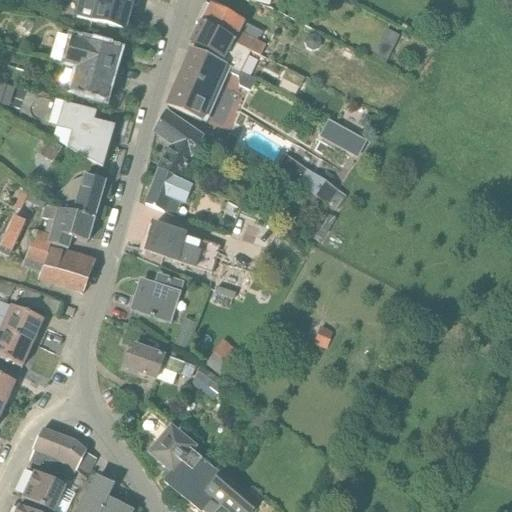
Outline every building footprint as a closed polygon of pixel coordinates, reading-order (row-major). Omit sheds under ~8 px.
[(76,0),(72,17),(124,32),(130,11),(104,0),(76,0)] [(104,0),(130,11),(133,0),(104,0)] [(199,27),(248,54),(249,52),(259,57),(264,46),(246,35),(249,28),(205,5),(195,25),(199,27)] [(211,60),(255,81),(239,73),(248,54),(199,27),(190,45),(222,58),(220,63),(211,60)] [(392,52),(400,35),(389,30),(381,47),(392,52)] [(320,45),(318,39),(313,36),(306,38),(303,44),(305,50),(311,53),(317,51),(320,45)] [(79,69),(110,80),(118,54),(72,41),(65,65),(79,69)] [(212,90),(221,71),(237,78),(239,88),(249,92),(255,81),(211,60),(191,52),(183,72),(200,80),(199,83),(212,90)] [(72,92),(104,102),(110,80),(79,69),(72,92)] [(198,119),(212,90),(199,83),(200,80),(183,72),(167,108),(198,119)] [(14,89),(0,84),(0,105),(8,108),(14,89)] [(72,129),(66,148),(102,169),(98,166),(109,126),(94,122),(96,112),(65,101),(58,124),(72,129)] [(159,169),(180,179),(183,173),(189,168),(206,134),(164,114),(155,130),(175,144),(160,165),(159,169)] [(329,119),(319,136),(358,157),(367,140),(329,119)] [(43,138),(33,152),(53,165),(62,151),(43,138)] [(337,193),(298,167),(289,181),(305,191),(319,201),(328,207),(337,193)] [(159,169),(144,206),(174,216),(184,191),(177,189),(180,179),(159,169)] [(85,215),(93,222),(104,183),(82,176),(72,209),(85,215)] [(319,201),(305,191),(298,202),(312,211),(319,201)] [(67,252),(71,240),(86,244),(93,222),(85,215),(72,209),(71,213),(46,206),(42,219),(49,222),(44,234),(37,232),(34,242),(45,246),(54,250),(55,247),(67,252)] [(341,222),(328,215),(312,242),(325,249),(341,222)] [(0,245),(0,255),(8,260),(25,223),(13,217),(0,245)] [(219,248),(153,227),(153,226),(144,253),(145,253),(212,273),(219,248)] [(79,295),(82,296),(94,263),(66,253),(67,252),(55,247),(54,250),(45,246),(34,242),(32,249),(28,248),(21,268),(39,274),(37,281),(79,295)] [(141,284),(132,311),(168,324),(180,286),(157,278),(154,288),(141,284)] [(0,283),(0,305),(4,307),(13,288),(0,283)] [(0,330),(0,331),(32,346),(43,322),(11,308),(0,330)] [(313,346),(327,351),(333,333),(320,328),(313,346)] [(0,359),(3,361),(21,369),(32,346),(0,331),(0,359)] [(223,341),(205,366),(227,382),(244,357),(223,341)] [(145,378),(155,381),(158,369),(178,376),(182,365),(133,347),(125,371),(141,376),(141,377),(145,378)] [(190,384),(210,399),(222,383),(202,368),(190,384)] [(0,405),(4,407),(15,384),(0,377),(0,405)] [(168,428),(163,424),(148,412),(135,427),(157,445),(149,456),(172,474),(176,468),(186,476),(199,461),(191,455),(197,448),(169,426),(168,428)] [(247,432),(258,439),(269,420),(258,413),(247,432)] [(70,482),(76,472),(86,453),(75,444),(41,432),(32,451),(34,452),(29,462),(70,482)] [(176,468),(172,474),(164,485),(197,511),(199,511),(212,496),(205,491),(218,477),(217,476),(199,461),(186,476),(176,468)] [(33,474),(22,500),(48,511),(62,511),(71,493),(33,474)] [(216,511),(220,507),(226,511),(252,511),(264,499),(250,487),(245,494),(219,474),(217,476),(218,477),(205,491),(212,496),(199,511),(216,511)] [(112,487),(95,479),(78,511),(130,511),(116,505),(115,506),(105,500),(109,494),(112,487)]
